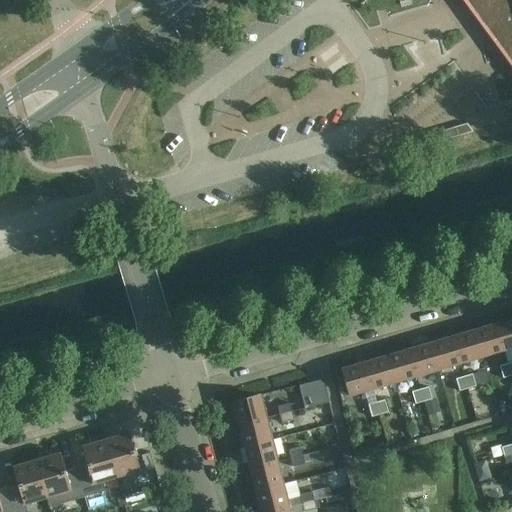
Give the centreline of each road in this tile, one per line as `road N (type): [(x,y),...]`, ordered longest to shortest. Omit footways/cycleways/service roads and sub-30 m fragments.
road 1 (residential): [(173,390),(511,286)]
road 2 (unclassified): [(153,321),(85,87)]
road 3 (residential): [(0,441),(173,390)]
road 4 (tertiary): [(85,87),(193,0)]
road 5 (residential): [(209,511),(173,390)]
